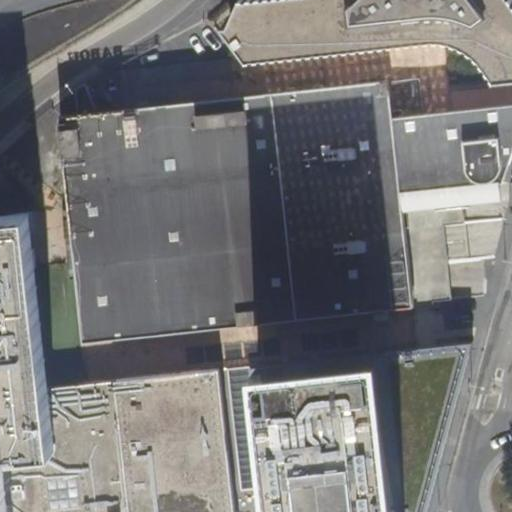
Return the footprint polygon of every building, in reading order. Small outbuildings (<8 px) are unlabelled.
[(511,0),(232,0),(221,26),(214,27),(241,64),(245,64),(246,62),(250,62),(249,63),(255,63),(255,62),(259,61),(259,62),(264,62),(264,61),(268,60),(269,61),(273,61),(273,59),(278,59),(278,60),(283,60),(283,59),(287,58),(287,59),(292,59),(293,57),(297,57),(297,58),(302,58),(302,56),(306,56),(306,57),(312,57),(312,56),(316,55),(316,56),(321,56),(321,54),(325,54),(325,55),(330,54),(330,53),(335,53),(335,54),(340,54),(340,52),(344,52),(344,53),(349,53),(349,51),(353,51),(354,52),(359,52),(359,50),(363,50),(363,51),(368,51),(368,49),(372,49),(373,50),(378,49),(378,48),(382,48),(382,49),(387,48),(387,47),(391,46),(391,48),(396,47),(397,46),(401,45),(401,47),(406,46),(406,45),(410,45),(410,46),(416,45),(416,44),(420,43),(420,45),(425,44),(425,43),(429,43),(429,44),(435,44),(435,42),(438,42),(439,43),(444,43),(444,42),(448,42),(448,44),(453,45),(453,43),(457,45),(457,46),(462,47),(462,46),(466,48),(466,49),(470,51),(471,50),(474,53),(474,54),(478,57),(479,56),(482,58),(481,59),(485,63),(486,62),(489,65),(488,66),(490,70),(492,69),(495,73),(493,74),(496,78),(497,77),(500,81),(498,82),(501,85),(511,84),(511,0)] [(83,115),(54,119),(80,348),(414,311),(401,196),(486,187),(500,185),(511,151),(511,105),(423,115),(420,79),(388,83),(83,115)] [(236,511),(221,367),(50,385),(32,209),(0,213),(0,215),(25,213),(31,212),(34,249),(36,268),(49,387),(56,450),(3,456),(8,511),(236,511)] [(31,212),(25,213),(29,250),(34,249),(31,212)] [(0,511),(8,511),(3,456),(56,450),(49,387),(44,388),(31,268),(36,268),(34,249),(29,250),(25,213),(0,215),(0,511)] [(44,388),(49,387),(36,268),(31,268),(44,388)] [(418,347),(385,351),(402,511),(425,511),(463,343),(418,347)] [(402,511),(385,351),(260,365),(275,511),(402,511)]
